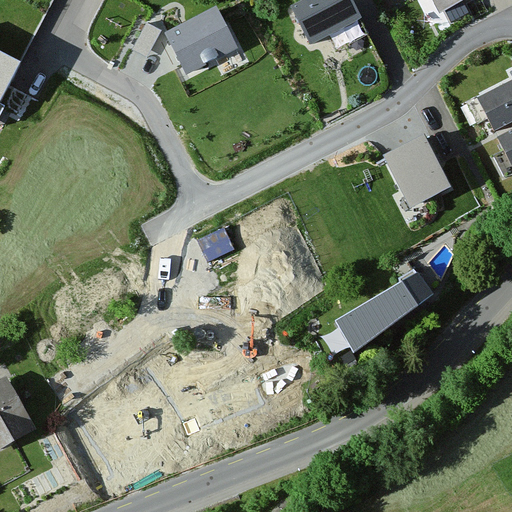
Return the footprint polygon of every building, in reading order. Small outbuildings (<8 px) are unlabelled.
[(358,26),(344,0),(294,0),(278,8),(302,55),(358,26)] [(430,0),(444,25),(484,5),(481,0),(430,0)] [(217,10),(164,36),(186,79),(238,54),(217,10)] [(0,122),(28,67),(0,53),(0,122)] [(511,173),(511,172),(511,84),(477,101),(511,173)] [(451,187),(423,134),(383,155),(410,207),(451,187)] [(335,321),(353,353),(434,294),(418,272),(335,321)] [(159,401),(194,459),(238,432),(203,374),(159,401)] [(0,457),(33,440),(5,387),(0,390),(0,457)] [(130,420),(110,391),(77,415),(96,443),(130,420)]
